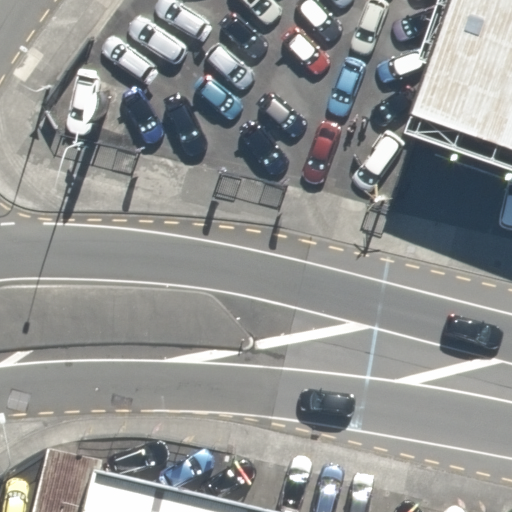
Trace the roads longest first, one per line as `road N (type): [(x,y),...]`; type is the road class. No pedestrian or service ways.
road 1 (secondary): [(0,251),(120,257),(219,275),(441,363)]
road 2 (secondary): [(441,363),(0,383)]
